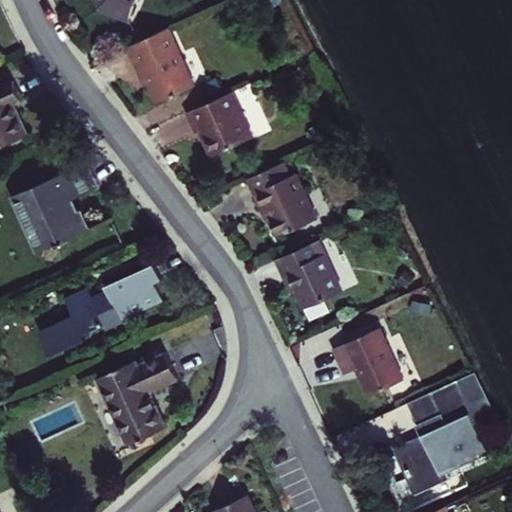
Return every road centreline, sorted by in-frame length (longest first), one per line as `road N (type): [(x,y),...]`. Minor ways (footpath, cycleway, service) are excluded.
road 1 (residential): [(276,374),(219,264),(67,69),(27,0)]
road 2 (residential): [(133,511),(276,374)]
road 3 (residential): [(339,511),(276,374)]
